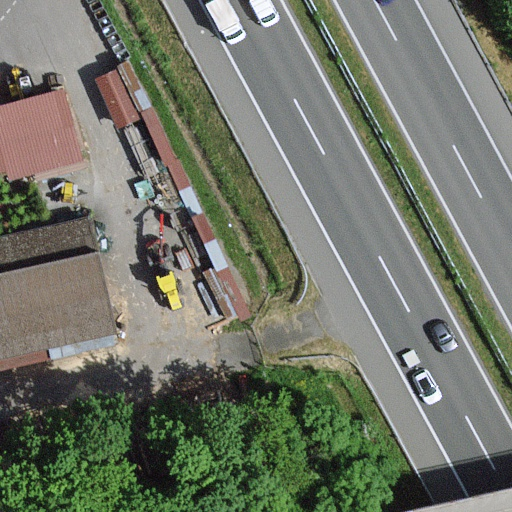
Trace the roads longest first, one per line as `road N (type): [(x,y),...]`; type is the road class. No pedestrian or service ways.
road 1 (motorway): [(241,0),(511,503)]
road 2 (motorway): [(511,258),(372,0)]
